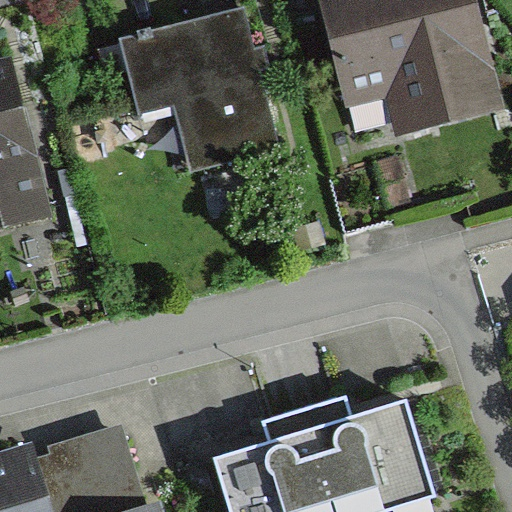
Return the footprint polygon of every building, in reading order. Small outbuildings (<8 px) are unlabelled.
[(467,0),(323,0),(350,107),(397,95),(406,131),(495,109),(467,0)] [(241,16),(134,42),(149,102),(182,94),(198,158),(271,140),(241,16)] [(0,224),(36,217),(5,81),(0,81),(0,224)] [(404,401),(310,429),(335,511),(376,511),(433,495),(404,401)] [(335,511),(310,429),(216,457),(232,511),(335,511)] [(53,511),(33,447),(0,457),(0,511),(53,511)]
